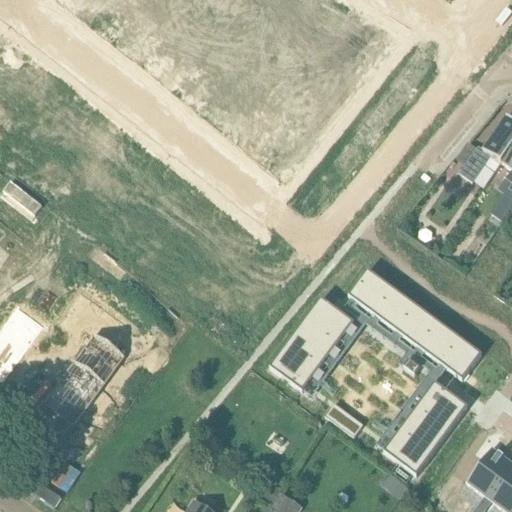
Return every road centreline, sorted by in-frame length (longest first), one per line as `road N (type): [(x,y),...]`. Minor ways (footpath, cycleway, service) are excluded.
road 1 (track): [(426,157),(126,511)]
road 2 (residential): [(270,217),(16,14),(30,0)]
road 3 (residential): [(511,74),(505,69),(426,157)]
road 4 (residential): [(391,0),(445,41),(480,0)]
